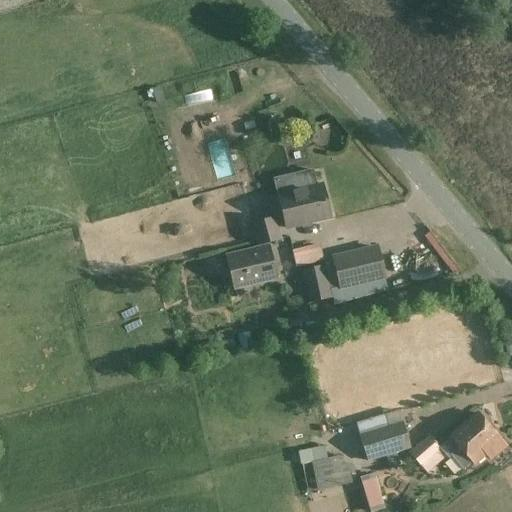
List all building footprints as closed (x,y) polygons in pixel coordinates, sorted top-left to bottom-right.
[(292,176),(276,180),(287,228),(329,218),(322,186),(296,192),(292,176)] [(384,216),(345,224),(348,236),(387,227),(384,216)] [(282,240),(275,217),(252,223),(258,246),(282,240)] [(432,228),(452,251),(461,243),(441,220),(432,228)] [(409,231),(426,244),(433,235),(416,221),(409,231)] [(325,261),(332,291),(337,289),(339,300),(386,289),(384,277),(385,277),(378,247),(323,261),(319,245),(292,251),(296,267),(323,261),(325,261)] [(227,258),(235,289),(276,279),(268,248),(227,258)] [(331,291),(332,291),(325,261),(323,261),(325,266),(301,272),(308,304),(333,298),(331,291)] [(367,462),(411,450),(399,411),(356,424),(367,462)] [(484,417),(481,417),(478,414),(451,437),(452,438),(443,445),(463,470),(473,462),(475,465),(488,454),(485,450),(499,437),(488,425),(488,422),(484,417)] [(439,449),(429,436),(409,452),(426,473),(446,457),(439,449)] [(344,485),(336,457),(312,463),(318,492),(344,485)] [(376,511),(385,510),(375,476),(363,479),(373,511),(376,511)]
